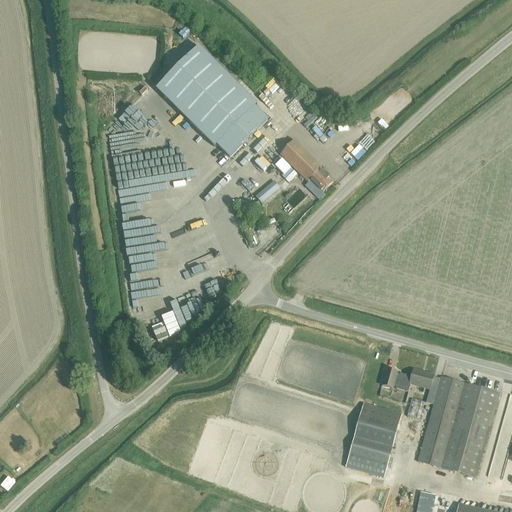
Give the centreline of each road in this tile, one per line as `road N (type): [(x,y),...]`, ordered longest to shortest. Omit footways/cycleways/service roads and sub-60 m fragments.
road 1 (unclassified): [(110,423),(79,259),(46,0)]
road 2 (unclassified): [(251,289),(419,114),(511,38)]
road 3 (unclassified): [(511,371),(251,289)]
road 4 (unknown): [(511,382),(483,490),(398,466)]
road 5 (unclassified): [(110,423),(251,289)]
road 6 (unclassified): [(6,511),(110,423)]
